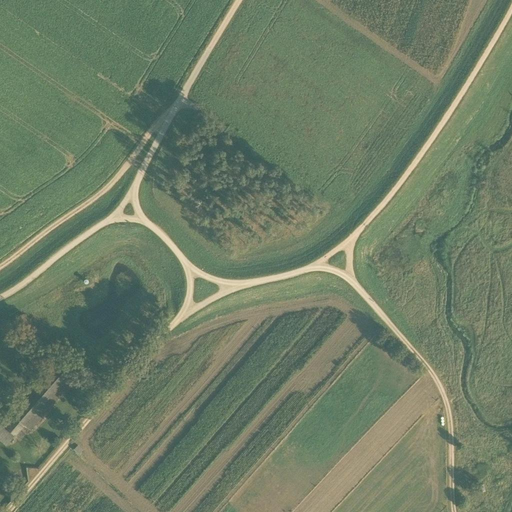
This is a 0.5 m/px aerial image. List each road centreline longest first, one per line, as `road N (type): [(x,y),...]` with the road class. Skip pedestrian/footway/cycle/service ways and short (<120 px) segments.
road 1 (track): [(232,285),(168,331),(8,511)]
road 2 (track): [(334,259),(411,165),(511,7)]
road 3 (track): [(170,115),(104,191),(0,266)]
road 4 (track): [(239,0),(132,193)]
road 5 (track): [(334,259),(431,369),(446,398)]
road 6 (track): [(132,193),(107,222),(0,297)]
road 7 (track): [(132,193),(141,218),(190,270),(232,285)]
